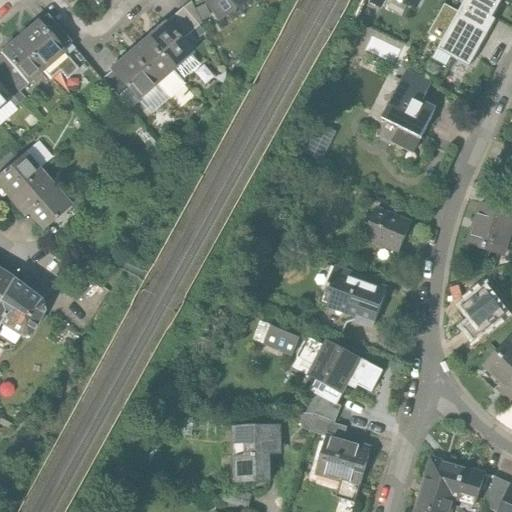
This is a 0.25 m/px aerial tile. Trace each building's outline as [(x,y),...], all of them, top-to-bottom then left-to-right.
[(89,0),(97,8),(106,0),(89,0)] [(249,0),(201,0),(220,28),(253,6),(249,0)] [(400,0),(415,8),(419,0),(400,0)] [(441,42),(437,50),(469,67),(486,37),(495,20),(492,18),(501,0),(465,0),(458,13),(441,42)] [(189,4),(164,26),(185,51),(204,35),(198,28),(200,26),(189,4)] [(458,13),(444,5),(427,35),(441,42),(458,13)] [(46,19),(37,26),(60,53),(69,45),(46,19)] [(36,26),(16,43),(41,73),(62,55),(60,53),(37,26),(36,26)] [(164,26),(144,42),(169,72),(189,55),(185,51),(164,26)] [(154,85),(169,72),(144,42),(129,55),(154,85)] [(26,86),(41,73),(16,43),(0,57),(1,58),(26,86)] [(134,103),(154,85),(129,55),(109,73),(109,74),(134,103)] [(1,58),(0,58),(0,75),(16,95),(26,86),(1,58)] [(109,74),(100,82),(125,110),(134,103),(109,74)] [(21,100),(16,95),(0,75),(0,93),(7,102),(12,107),(21,100)] [(401,80),(382,118),(399,127),(392,143),(412,153),(433,111),(413,101),(419,90),(401,80)] [(0,158),(0,173),(14,162),(6,154),(0,158)] [(0,194),(6,201),(38,174),(22,155),(14,162),(0,173),(0,194)] [(68,208),(38,174),(6,201),(21,219),(26,214),(40,231),(68,208)] [(511,228),(511,215),(479,205),(466,245),(503,257),(511,228)] [(68,208),(40,231),(49,242),(77,218),(68,208)] [(376,210),(364,239),(399,253),(411,224),(376,210)] [(0,300),(13,279),(0,270),(0,300)] [(341,271),(330,305),(357,315),(356,321),(372,326),(386,290),(370,284),(371,281),(341,271)] [(38,299),(13,279),(0,300),(0,349),(2,350),(9,349),(15,336),(23,339),(31,336),(45,312),(42,307),(33,308),(38,299)] [(511,301),(498,284),(485,293),(502,315),(511,307),(511,301)] [(483,290),(460,308),(471,323),(481,335),(504,317),(502,315),(485,293),(483,290)] [(481,335),(471,323),(463,329),(473,341),(481,335)] [(511,336),(481,368),(499,386),(495,391),(509,404),(511,400),(511,336)] [(326,342),(308,377),(316,381),(310,392),(337,405),(349,382),(372,394),(383,372),(362,361),(363,360),(326,342)] [(337,405),(310,392),(299,414),(299,415),(314,415),(335,423),(341,407),(337,405)] [(334,425),(335,423),(314,415),(308,433),(327,439),(343,443),(347,429),(334,425)] [(235,430),(236,483),(271,482),(270,454),(277,454),(277,430),(235,430)] [(343,443),(327,439),(317,472),(342,479),(336,500),(355,504),(370,451),(343,443)] [(431,460),(415,511),(450,511),(453,501),(462,496),(478,500),(484,476),(431,460)] [(499,511),(510,486),(495,479),(487,509),(494,511),(499,511)] [(511,511),(511,486),(510,486),(499,511),(511,511)] [(226,489),(222,504),(248,511),(253,497),(226,489)]
